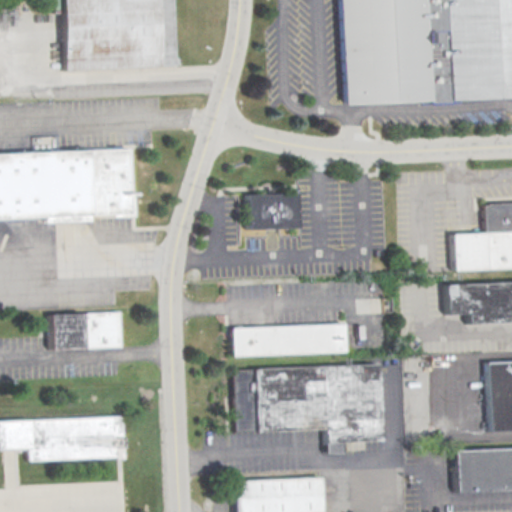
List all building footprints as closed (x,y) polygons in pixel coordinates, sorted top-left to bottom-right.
[(55,0),(153,0),(157,66),(59,70),(55,0)] [(337,0),(511,0),(511,97),(342,106),(337,0)] [(0,220),(39,218),(40,224),(84,221),(126,218),(122,149),(0,157),(0,220)] [(243,196),(292,194),(293,228),(244,229),(243,196)] [(480,233),(478,206),(511,203),(511,268),(447,273),(445,235),(480,233)] [(511,282),(511,322),(465,325),(463,315),(442,315),(441,285),(511,282)] [(46,316),(116,313),(117,347),(48,350),(46,316)] [(228,358),(341,354),(340,324),(227,329),(228,358)] [(483,364),(511,363),(511,428),(485,429),(483,364)] [(233,431),(321,428),(322,452),(338,451),(338,442),(377,441),(374,366),(231,372),(233,431)] [(0,421),(119,417),(121,458),(27,462),(26,448),(0,449),(0,421)] [(450,450),(511,447),(511,489),(451,492),(450,450)] [(233,511),(317,511),(316,478),(231,481),(233,511)]
